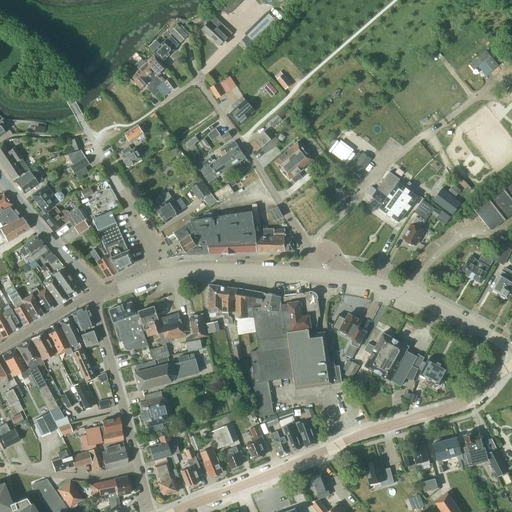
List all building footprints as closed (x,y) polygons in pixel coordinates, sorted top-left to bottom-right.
[(243,0),(225,0),(219,6),(228,15),(243,0)] [(278,23),(266,11),(244,33),(256,45),(278,23)] [(228,38),(232,33),(214,17),(202,29),(220,46),(223,43),(225,45),(230,39),(228,38)] [(188,36),(177,24),(169,32),(180,43),(188,36)] [(171,36),(159,47),(154,41),(150,46),(155,51),(154,52),(163,61),(180,45),(171,36)] [(486,51),(470,64),(474,70),(479,66),(485,61),(492,71),(498,66),(486,51)] [(146,63),(157,75),(166,67),(154,55),(146,63)] [(157,75),(146,63),(139,70),(156,87),(157,88),(163,81),(157,75)] [(160,91),(157,88),(156,87),(139,70),(131,78),(141,88),(147,83),(149,86),(148,87),(155,95),(160,91)] [(292,84),(283,73),(276,79),(285,90),(292,84)] [(177,86),(170,77),(164,82),(171,91),(177,86)] [(225,93),(218,82),(210,87),(217,98),(225,93)] [(272,97),(278,92),(274,88),(269,93),(272,97)] [(250,115),(255,110),(242,96),(231,106),(234,110),(229,114),(239,126),(251,116),(250,115)] [(282,120),(277,114),(268,122),(273,128),(282,120)] [(130,142),(144,134),(138,125),(125,133),(130,142)] [(221,135),(216,128),(207,134),(212,141),(221,135)] [(232,137),(228,131),(221,136),(225,142),(232,137)] [(261,148),(271,139),(264,131),(254,140),(261,148)] [(261,149),(266,154),(280,142),(275,137),(261,149)] [(74,151),(81,148),(77,138),(70,140),(74,151)] [(209,144),(205,138),(197,144),(201,150),(209,144)] [(138,140),(122,150),(122,151),(124,155),(122,156),(127,165),(129,166),(141,158),(137,151),(143,148),(138,140)] [(332,152),(339,143),(336,141),(336,140),(333,144),(328,150),(332,152)] [(246,157),(238,146),(235,141),(225,147),(237,164),(246,157)] [(281,169),(304,149),(298,142),(275,162),(281,169)] [(22,157),(15,147),(8,151),(2,143),(0,144),(0,162),(12,180),(19,175),(21,177),(29,171),(30,171),(21,158),(22,157)] [(228,170),(237,164),(225,147),(219,152),(222,157),(220,158),(228,170)] [(298,172),(313,159),(304,149),(281,169),(290,179),(291,178),(296,182),(302,177),(298,172)] [(81,150),(66,155),(72,165),(85,158),(81,150)] [(352,152),(345,162),(349,165),(356,155),(352,152)] [(352,167),(351,169),(360,176),(372,159),(363,152),(361,154),(352,167)] [(228,170),(220,158),(212,163),(211,162),(213,161),(211,157),(207,159),(218,176),(228,170)] [(89,165),(85,158),(72,165),(69,167),(73,174),(75,174),(77,178),(88,172),(85,167),(89,165)] [(209,183),(218,176),(207,159),(202,163),(205,168),(201,171),(209,183)] [(335,169),(331,164),(326,168),(330,173),(335,169)] [(24,193),(38,184),(29,171),(21,177),(15,181),(24,193)] [(377,190),(372,196),(382,204),(379,208),(386,213),(405,187),(398,182),(400,179),(390,172),(377,190)] [(491,230),(511,213),(511,177),(474,208),(491,230)] [(210,192),(201,180),(190,188),(199,200),(210,192)] [(386,213),(399,222),(418,196),(411,191),(414,186),(409,182),(405,187),(386,213)] [(231,188),(228,184),(214,194),(220,202),(234,193),(231,188)] [(461,190),(454,184),(448,191),(455,197),(461,190)] [(57,192),(53,195),(46,185),(31,195),(36,202),(35,203),(38,207),(39,206),(44,213),(59,202),(62,200),(63,196),(61,193),(57,192)] [(372,186),(367,193),(372,196),(377,190),(372,186)] [(93,194),(90,187),(80,191),(83,198),(93,194)] [(442,188),(434,198),(454,213),(461,203),(442,188)] [(181,198),(174,203),(172,201),(174,200),(168,192),(161,197),(165,202),(156,208),(166,223),(180,213),(179,212),(187,206),(181,198)] [(0,210),(12,205),(2,193),(0,194),(0,210)] [(210,206),(217,201),(211,193),(204,199),(210,206)] [(417,228),(421,221),(424,223),(434,208),(422,200),(414,212),(421,216),(419,219),(416,217),(412,224),(411,224),(403,238),(415,245),(423,231),(417,228)] [(12,205),(0,210),(0,223),(3,227),(4,227),(4,226),(22,217),(12,205)] [(283,217),(278,206),(269,210),(275,221),(283,217)] [(63,210),(59,212),(55,207),(41,217),(53,232),(68,220),(72,227),(84,219),(76,208),(69,213),(67,210),(63,210)] [(441,211),(436,208),(432,213),(437,217),(441,211)] [(257,230),(256,229),(256,230),(255,230),(252,210),(195,219),(174,232),(180,242),(186,252),(188,255),(210,254),(222,253),(235,253),(258,252),(257,230)] [(123,241),(115,222),(111,213),(93,221),(97,230),(106,250),(117,272),(133,263),(123,241)] [(22,217),(4,226),(4,227),(3,227),(0,228),(0,229),(7,242),(30,228),(22,217)] [(89,228),(84,220),(73,227),(78,234),(89,228)] [(274,229),(274,228),(256,229),(257,230),(258,252),(275,251),(274,229)] [(285,229),(274,229),(275,251),(285,251),(294,251),(294,247),(299,246),(294,237),(284,237),(284,236),(286,236),(285,229)] [(46,251),(48,249),(37,236),(23,246),(29,255),(26,258),(29,262),(45,250),(46,251)] [(497,261),(505,246),(499,243),(491,257),(497,261)] [(504,264),(511,249),(505,246),(497,261),(504,264)] [(53,255),(48,249),(40,255),(45,262),(53,255)] [(107,255),(100,259),(98,257),(93,250),(89,252),(106,278),(117,272),(107,255)] [(488,266),(491,261),(489,260),(489,259),(482,254),(479,260),(471,255),(461,272),(480,282),(486,272),(489,266),(488,266)] [(30,270),(27,264),(21,267),(25,273),(30,270)] [(68,299),(81,291),(64,267),(52,274),(53,275),(68,299)] [(511,294),(511,271),(506,267),(503,271),(502,270),(492,289),(499,293),(507,298),(510,293),(511,294)] [(58,305),(68,299),(53,275),(43,282),(58,305)] [(222,297),(222,286),(209,285),(209,313),(210,313),(210,315),(212,315),(212,313),(215,313),(215,310),(218,310),(218,308),(223,308),(223,305),(224,297),(222,297)] [(32,320),(15,290),(13,286),(5,290),(8,296),(15,308),(13,309),(23,326),(32,320)] [(235,299),(237,288),(222,286),(222,297),(224,297),(223,305),(223,308),(218,308),(218,310),(215,310),(215,313),(216,313),(216,316),(224,316),(224,319),(228,319),(228,324),(232,324),(232,319),(231,319),(231,317),(229,317),(229,312),(234,312),(234,306),(235,299)] [(31,294),(21,299),(33,320),(44,313),(45,312),(45,313),(57,306),(45,288),(39,292),(36,288),(32,290),(34,294),(32,296),(31,294)] [(262,306),(263,293),(237,288),(235,299),(234,306),(234,312),(235,312),(235,318),(238,334),(256,332),(253,308),(253,305),(255,305),(262,306)] [(316,298),(318,298),(318,297),(318,296),(317,295),(317,294),(316,293),(315,292),(314,292),(313,291),(312,291),(310,291),(309,291),(310,293),(304,294),(303,293),(296,294),(296,295),(280,298),(281,296),(263,293),(262,306),(255,305),(253,305),(253,308),(256,332),(258,348),(255,351),(250,352),(254,382),(250,384),(263,417),(272,413),(268,380),(273,379),(273,384),(281,384),(280,379),(293,377),(295,389),(341,383),(339,366),(330,367),(325,332),(317,333),(316,328),(318,316),(316,298)] [(142,324),(139,312),(135,313),(132,302),(123,305),(123,304),(117,306),(118,307),(109,310),(113,322),(114,322),(120,342),(122,341),(125,346),(125,347),(125,348),(126,348),(127,349),(128,349),(129,350),(130,350),(131,349),(137,347),(138,348),(148,344),(148,345),(149,344),(141,324),(142,324)] [(83,329),(93,326),(90,317),(91,317),(87,306),(71,314),(85,347),(96,343),(91,331),(85,333),(83,329)] [(148,322),(159,319),(155,306),(138,311),(139,312),(142,324),(147,337),(152,335),(148,322)] [(12,332),(21,327),(10,308),(2,313),(12,332)] [(2,313),(0,309),(0,333),(2,338),(12,332),(2,313)] [(152,335),(153,335),(153,337),(160,335),(163,344),(172,341),(172,340),(186,336),(183,325),(178,313),(159,319),(148,322),(152,335)] [(202,348),(200,337),(207,336),(203,314),(190,316),(194,337),(186,339),(188,351),(202,348)] [(366,331),(359,326),(360,323),(356,321),(357,319),(355,318),(356,316),(352,314),(351,315),(349,314),(346,318),(339,314),(332,327),(340,331),(341,330),(355,338),(352,344),(358,348),(361,343),(360,343),(366,331)] [(79,352),(82,351),(78,342),(82,341),(71,315),(58,321),(73,353),(79,350),(79,352)] [(220,331),(218,321),(206,324),(208,334),(220,331)] [(57,322),(45,329),(58,354),(64,351),(67,355),(72,353),(70,348),(57,322)] [(42,332),(30,339),(42,361),(55,354),(42,332)] [(384,356),(394,338),(383,333),(375,347),(368,343),(366,347),(384,356)] [(406,351),(409,346),(394,338),(384,356),(399,364),(396,370),(398,370),(397,372),(398,373),(394,382),(401,386),(406,377),(413,381),(420,367),(420,368),(421,363),(422,364),(425,358),(418,354),(417,357),(406,351)] [(36,368),(43,364),(29,339),(17,346),(31,370),(28,371),(31,376),(37,389),(49,412),(59,408),(36,368)] [(243,359),(239,339),(232,341),(236,360),(243,359)] [(158,359),(168,356),(170,356),(167,345),(151,349),(154,360),(157,359),(158,359)] [(375,372),(384,356),(366,347),(364,350),(371,354),(365,366),(375,372)] [(15,348),(2,355),(13,377),(19,373),(24,371),(27,369),(15,348)] [(94,378),(82,351),(79,352),(79,350),(73,353),(86,382),(94,378)] [(146,369),(151,388),(173,382),(175,377),(179,378),(199,373),(196,359),(190,360),(189,355),(179,357),(180,363),(174,364),(173,367),(168,364),(168,363),(146,369)] [(168,356),(158,359),(159,364),(169,361),(168,356)] [(375,372),(394,382),(398,373),(397,372),(398,370),(396,370),(399,364),(384,356),(375,372)] [(440,385),(449,369),(429,358),(425,365),(422,364),(421,363),(420,368),(423,369),(420,374),(433,382),(432,383),(437,386),(438,384),(440,385)] [(157,365),(155,360),(136,365),(137,372),(135,372),(140,390),(151,388),(146,369),(145,368),(157,365)] [(359,366),(352,361),(345,374),(352,378),(359,366)] [(5,376),(0,366),(0,379),(3,385),(8,382),(5,376)] [(80,382),(77,377),(72,380),(74,385),(73,385),(85,409),(93,406),(80,381),(80,382)] [(22,396),(18,386),(2,394),(8,406),(12,404),(17,413),(22,410),(17,399),(22,396)] [(60,395),(67,408),(74,404),(66,391),(60,395)] [(146,427),(169,421),(162,392),(145,396),(146,401),(140,403),(142,412),(143,418),(144,418),(146,427)] [(417,395),(412,393),(409,401),(415,403),(417,395)] [(110,408),(107,399),(98,401),(100,410),(110,408)] [(59,408),(49,412),(54,421),(64,417),(59,408)] [(305,412),(309,420),(311,425),(317,423),(312,408),(304,409),(305,412)] [(250,421),(256,416),(250,409),(244,413),(250,421)] [(301,448),(296,433),(292,424),(293,423),(291,418),(295,417),(292,409),(277,414),(291,452),(301,448)] [(57,428),(49,412),(33,420),(41,436),(57,428)] [(23,419),(20,413),(10,417),(13,424),(23,419)] [(279,422),(276,414),(265,419),(268,427),(279,422)] [(100,433),(121,429),(119,417),(102,421),(103,426),(84,430),(87,445),(102,442),(100,433)] [(299,421),(294,423),(298,432),(300,431),(305,446),(317,442),(311,425),(309,420),(302,423),(300,423),(299,421)] [(9,430),(5,423),(0,425),(0,437),(5,448),(20,440),(14,428),(9,430)] [(69,423),(57,428),(61,436),(72,432),(69,423)] [(218,448),(238,440),(231,423),(211,432),(218,448)] [(260,457),(265,454),(260,440),(263,439),(261,435),(262,435),(258,426),(250,429),(254,438),(252,439),(254,442),(247,445),(253,460),(255,459),(256,460),(260,458),(260,457)] [(103,444),(123,440),(121,430),(101,434),(103,444)] [(488,450),(485,440),(481,441),(479,434),(474,436),(473,433),(472,433),(470,432),(466,433),(466,435),(464,436),(466,440),(465,440),(466,442),(463,443),(469,465),(488,459),(485,451),(488,450)] [(280,456),(291,452),(285,436),(280,438),(277,433),(272,435),(280,456)] [(150,447),(155,460),(156,460),(166,457),(172,455),(172,454),(179,452),(177,444),(170,447),(168,441),(171,440),(169,434),(160,437),(162,443),(150,447)] [(202,448),(197,434),(189,437),(194,451),(202,448)] [(445,441),(449,458),(456,456),(456,455),(457,455),(460,467),(465,466),(462,453),(461,453),(457,438),(445,441)] [(442,460),(449,458),(445,441),(433,444),(437,460),(441,472),(445,471),(444,464),(443,464),(442,459),(442,458),(442,460)] [(127,464),(124,446),(119,447),(118,444),(111,446),(117,466),(127,464)] [(408,466),(409,470),(430,464),(425,445),(412,448),(413,451),(403,454),(406,466),(408,466)] [(105,470),(117,466),(111,446),(105,448),(106,451),(101,452),(105,470)] [(232,469),(243,464),(236,446),(224,451),(232,469)] [(202,474),(198,464),(192,447),(185,450),(189,459),(187,460),(190,468),(181,471),(188,487),(200,482),(198,476),(202,474)] [(94,472),(104,470),(102,460),(101,460),(97,448),(88,451),(71,456),(74,466),(74,468),(92,462),(94,472)] [(500,475),(507,471),(497,449),(490,453),(500,475)] [(74,466),(71,456),(67,457),(65,450),(57,453),(59,458),(51,461),(55,471),(62,469),(63,469),(74,466)] [(210,477),(223,472),(216,456),(213,450),(204,453),(203,451),(200,453),(204,461),(210,477)] [(173,474),(172,475),(166,457),(156,460),(157,465),(155,466),(160,482),(159,483),(163,494),(165,495),(178,491),(173,477),(173,476),(173,474)] [(381,460),(364,464),(369,484),(380,481),(382,487),(394,484),(390,468),(383,470),(381,460)] [(322,473),(309,478),(315,495),(317,495),(318,499),(319,499),(329,495),(328,490),(322,473)] [(130,492),(127,479),(127,477),(90,484),(93,496),(105,494),(106,499),(108,499),(110,509),(116,505),(116,506),(119,504),(118,497),(117,495),(130,492)] [(36,490),(37,492),(50,511),(68,511),(69,511),(47,478),(33,484),(37,489),(36,490)] [(425,492),(438,488),(435,478),(422,482),(425,492)] [(70,480),(56,489),(70,510),(77,505),(76,504),(82,499),(70,480)] [(35,511),(25,497),(14,501),(9,503),(2,484),(0,484),(0,511),(35,511)] [(442,511),(461,511),(448,492),(435,501),(442,511)] [(408,499),(413,510),(424,506),(420,494),(408,499)] [(329,511),(326,511),(346,511),(339,503),(329,511)]
